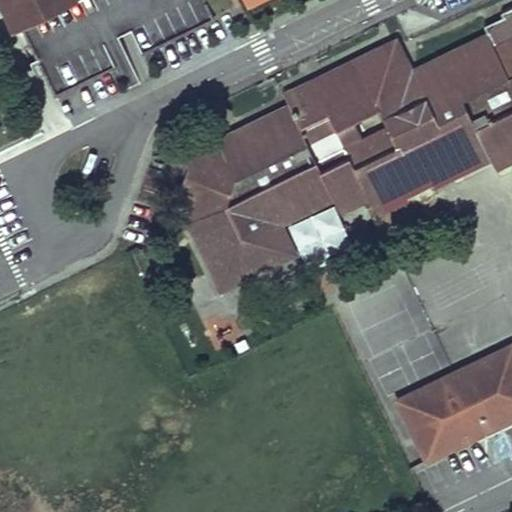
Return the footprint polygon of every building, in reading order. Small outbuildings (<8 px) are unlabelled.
[(18,21),(61,0),(0,0),(12,24),(18,21)] [(61,0),(18,21),(53,91),(211,17),(202,0),(61,0)] [(367,194),(376,211),(405,197),(402,191),(429,178),(432,183),(462,169),(455,156),(466,150),(468,156),(472,161),(474,162),(478,161),(489,156),(494,167),(511,157),(511,6),(500,13),(502,17),(483,26),(489,37),(440,61),(439,59),(415,71),(414,79),(407,86),(387,47),(336,74),(339,80),(316,93),(318,96),(309,100),(304,88),(303,85),(282,94),(287,105),(240,132),(246,142),(236,147),(235,143),(221,150),(220,148),(186,164),(188,168),(182,185),(179,186),(195,220),(186,224),(199,249),(203,247),(218,276),(229,270),(234,281),(276,261),(283,235),(277,223),(279,213),(289,216),(332,196),(338,209),(367,194)] [(394,43),(387,47),(407,86),(414,79),(415,71),(410,74),(394,43)] [(336,74),(304,88),(309,100),(318,96),(316,93),(339,80),(336,74)] [(240,132),(217,143),(220,148),(221,150),(235,143),(236,147),(246,142),(240,132)] [(455,156),(462,169),(478,161),(474,162),(472,161),(468,156),(466,150),(455,156)] [(402,191),(405,197),(432,183),(429,178),(402,191)] [(345,213),(351,227),(370,220),(364,205),(345,213)] [(279,213),(277,223),(283,235),(289,216),(279,213)] [(283,235),(276,261),(292,253),(283,235)] [(218,276),(223,286),(234,281),(229,270),(218,276)] [(491,373),(511,362),(511,360),(510,356),(488,367),(491,373)] [(511,362),(491,373),(488,367),(454,384),(418,402),(431,430),(418,436),(427,458),(511,424),(511,362)] [(431,430),(418,402),(404,408),(418,436),(431,430)]
